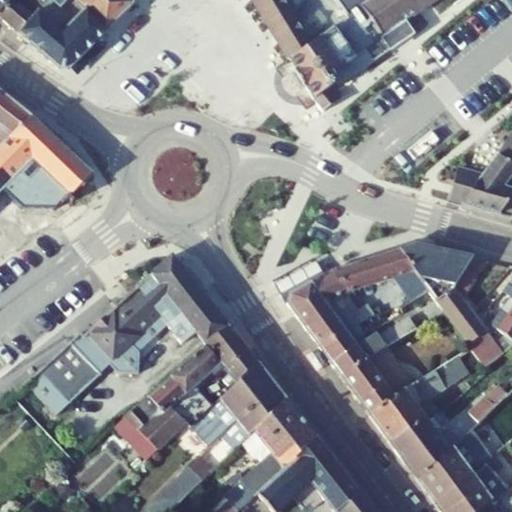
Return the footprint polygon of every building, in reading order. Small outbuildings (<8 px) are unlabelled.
[(0,18),(18,34),(43,2),(41,0),(28,0),(20,9),(11,0),(0,14),(0,18)] [(0,0),(0,14),(11,0),(0,0)] [(67,70),(133,4),(129,0),(41,0),(43,2),(18,34),(58,70),(67,70)] [(252,0),(269,27),(291,15),(282,0),(252,0)] [(389,45),(407,25),(404,24),(437,0),(334,0),(347,17),(309,46),(299,29),(278,41),(294,68),(296,71),(303,88),(305,87),(313,99),(323,112),(327,109),(341,98),(335,90),(393,49),(389,45)] [(278,41),(299,29),(291,15),(269,27),(278,41)] [(393,49),(414,34),(407,25),(389,45),(393,49)] [(0,148),(31,118),(0,93),(0,148)] [(68,197),(91,175),(53,139),(31,118),(0,148),(0,190),(22,168),(58,203),(54,208),(55,209),(67,199),(68,201),(71,203),(72,202),(68,197)] [(510,179),(511,175),(511,134),(482,177),(457,169),(453,185),(459,187),(454,203),(462,205),(498,216),(511,219),(511,217),(511,193),(501,190),(510,179)] [(511,193),(511,179),(510,179),(501,190),(511,193)] [(453,185),(448,201),(454,203),(459,187),(453,185)] [(436,302),(453,289),(464,272),(473,259),(413,247),(398,251),(414,272),(428,292),(435,302),(436,302)] [(366,261),(374,285),(414,272),(398,251),(366,261)] [(25,384),(55,417),(56,416),(100,375),(99,373),(108,365),(116,374),(138,375),(139,353),(138,352),(166,326),(181,345),(196,334),(206,345),(227,329),(171,257),(136,288),(82,337),(80,334),(26,383),(25,384)] [(361,289),(374,285),(366,261),(352,265),(355,273),(358,282),(361,289)] [(364,298),(361,289),(358,282),(355,273),(352,265),(332,272),(288,297),(287,305),(305,330),(329,313),(332,317),(352,305),(364,298)] [(462,302),(476,279),(464,272),(453,289),(462,302)] [(496,329),(505,336),(511,340),(511,287),(508,285),(503,292),(510,298),(511,299),(511,307),(508,313),(502,309),(492,323),(492,327),(496,329)] [(511,340),(505,336),(494,344),(462,302),(453,289),(436,302),(444,313),(471,349),(486,368),(511,347),(511,340)] [(511,299),(510,298),(502,309),(508,313),(511,307),(511,299)] [(423,310),(430,321),(444,313),(436,302),(435,302),(423,310)] [(305,330),(331,365),(355,347),(355,348),(367,340),(366,340),(358,326),(372,317),(370,313),(367,306),(356,312),(352,305),(332,317),(329,313),(305,330)] [(331,365),(341,378),(365,360),(384,348),(401,338),(416,330),(410,318),(379,337),(379,340),(375,334),(366,340),(367,340),(355,348),(355,347),(331,365)] [(441,322),(434,321),(432,330),(440,331),(441,322)] [(182,420),(171,409),(220,364),(236,385),(257,366),(227,329),(206,345),(126,417),(158,451),(185,425),(182,420)] [(365,360),(341,378),(369,417),(392,399),(402,391),(411,385),(384,348),(365,360)] [(459,382),(470,375),(459,356),(447,364),(459,382)] [(434,410),(428,401),(459,382),(447,364),(411,385),(402,391),(392,399),(369,417),(389,444),(423,418),(434,410)] [(192,428),(210,447),(220,436),(236,421),(274,387),(257,366),(236,385),(219,401),(211,409),(192,428)] [(468,414),(478,424),(508,395),(499,386),(487,398),(486,397),(468,414)] [(220,436),(235,450),(241,444),(253,432),(285,402),(274,387),(236,421),(220,436)] [(499,432),(511,420),(511,390),(508,395),(478,424),(452,449),(448,452),(415,479),(434,505),(472,475),(463,462),(499,432)] [(28,400),(22,393),(15,400),(21,407),(28,400)] [(15,400),(12,403),(18,410),(21,407),(15,400)] [(185,425),(191,430),(192,428),(211,409),(201,400),(182,420),(185,425)] [(238,511),(256,496),(283,470),(314,439),(285,402),(253,432),(270,454),(260,463),(222,498),(229,505),(220,511),(238,511)] [(415,479),(448,452),(435,434),(446,426),(438,416),(434,410),(423,418),(389,444),(415,479)] [(147,462),(158,451),(126,417),(115,428),(147,462)] [(511,420),(499,432),(509,444),(511,441),(511,420)] [(252,459),(258,460),(260,463),(270,454),(253,432),(241,444),(252,459)] [(334,511),(338,511),(358,495),(348,483),(314,439),(283,470),(256,496),(269,511),(281,511),(294,500),(304,511),(313,511),(326,501),(334,511)] [(198,477),(209,467),(199,457),(188,468),(198,477)] [(495,501),(511,490),(511,488),(511,465),(511,466),(508,461),(492,474),(480,485),(472,475),(434,505),(439,511),(477,511),(491,501),(493,503),(495,501)] [(472,475),(480,485),(492,474),(485,464),(472,475)] [(143,511),(170,511),(202,481),(198,477),(188,468),(143,511)] [(54,496),(67,499),(69,488),(56,486),(54,496)] [(503,511),(511,511),(511,490),(495,501),(503,511)] [(370,511),(358,495),(338,511),(370,511)] [(269,511),(256,496),(238,511),(269,511)] [(313,511),(334,511),(326,501),(313,511)] [(503,511),(495,501),(493,503),(491,501),(477,511),(503,511)]
